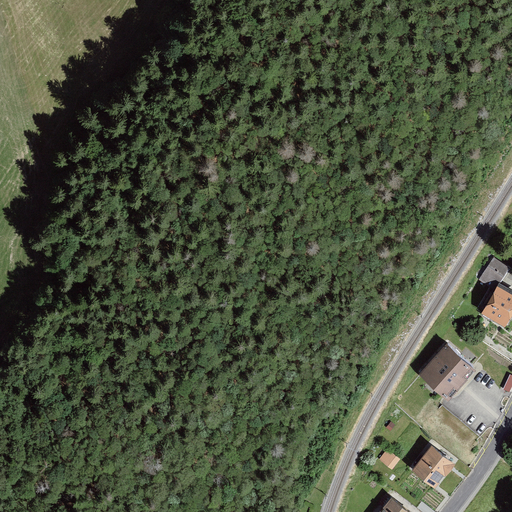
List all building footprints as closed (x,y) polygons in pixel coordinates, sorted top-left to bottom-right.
[(493,287),(507,267),(492,257),(478,277),(493,287)] [(485,310),(504,320),(511,304),(511,291),(498,284),(485,310)] [(472,365),(449,344),(423,372),(446,393),(472,365)] [(434,488),(454,464),(433,446),(413,470),(434,488)] [(402,458),(388,448),(379,460),(393,470),(402,458)] [(410,511),(393,498),(381,511),(410,511)]
